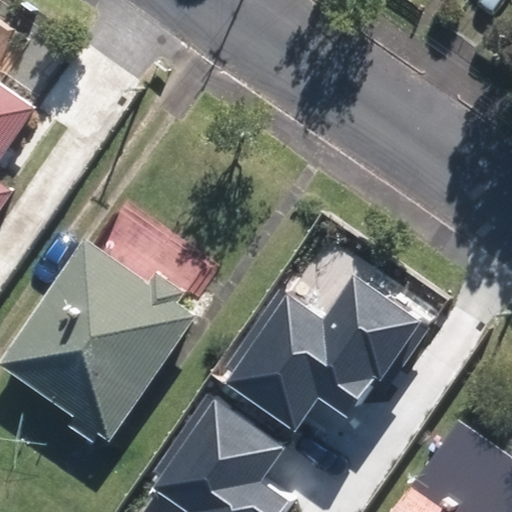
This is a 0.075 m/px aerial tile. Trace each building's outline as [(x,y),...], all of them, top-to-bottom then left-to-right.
[(0,51),(0,203),(26,166),(2,151),(49,85),(0,51)] [(159,272),(95,227),(6,352),(121,433),(210,306),(189,292),(196,281),(167,261),(159,272)] [(325,320),(285,293),(224,383),(297,432),(319,398),(348,418),(415,319),(353,277),(325,320)] [(284,511),(292,502),(262,483),(287,445),(207,392),(154,472),(160,476),(152,488),(187,511),(284,511)] [(511,511),(511,453),(457,415),(389,511),(511,511)]
